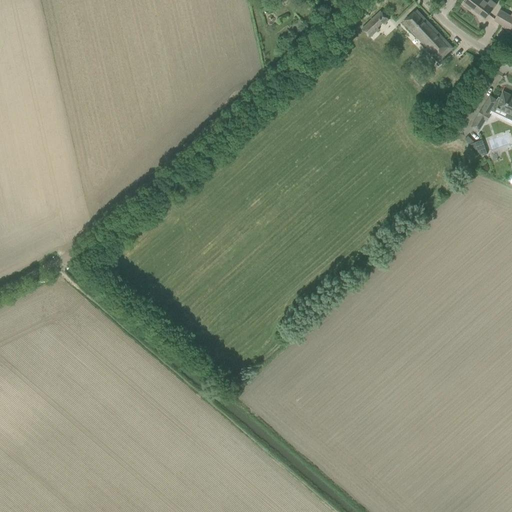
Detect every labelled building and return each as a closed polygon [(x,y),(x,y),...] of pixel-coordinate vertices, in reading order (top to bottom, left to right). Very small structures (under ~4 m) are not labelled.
[(470,11),(472,9),(485,20),(496,6),(488,0),(466,0),(463,5),(470,11)] [(416,10),(406,21),(403,24),(439,62),(453,49),(416,10)] [(499,12),(494,21),(509,30),(511,25),(511,17),(511,16),(500,10),(499,12)] [(363,30),(370,38),(379,30),(378,29),(383,24),(384,25),(389,20),(382,12),(363,30)] [(509,114),(507,119),(511,121),(511,97),(503,93),(501,97),(499,96),(497,100),(491,96),(472,127),(479,131),(485,121),(487,122),(491,114),(490,114),(494,107),(509,114)] [(421,121),(432,132),(437,127),(425,116),(421,121)] [(482,157),(487,155),(483,141),(471,145),(482,157)]
